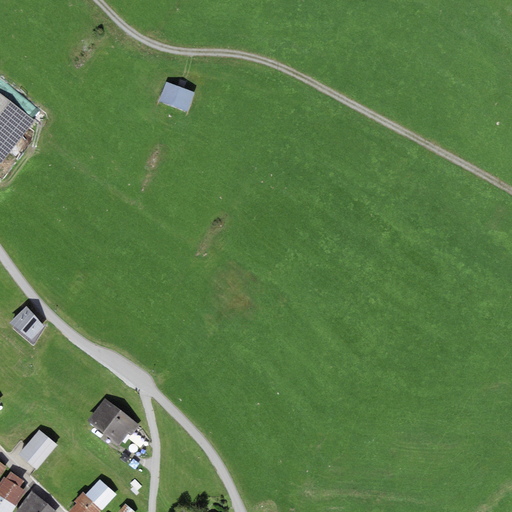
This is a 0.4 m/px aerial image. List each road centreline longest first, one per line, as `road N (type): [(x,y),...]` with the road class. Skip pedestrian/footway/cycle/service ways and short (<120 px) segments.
road 1 (track): [(96,0),(162,47),(279,65),(511,189)]
road 2 (residential): [(141,384),(49,315),(0,250)]
road 3 (residential): [(241,511),(209,449),(141,384)]
road 4 (residential): [(141,384),(156,441),(152,511)]
